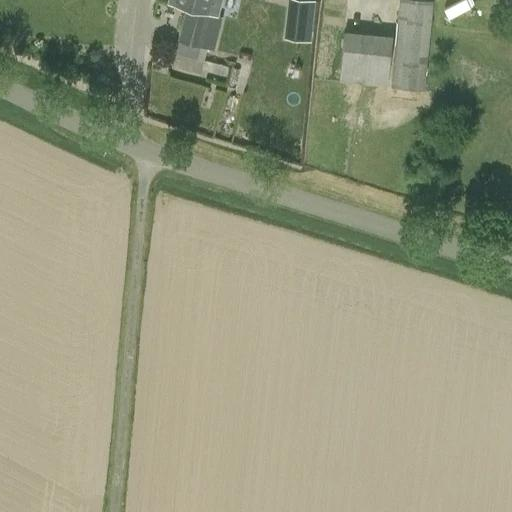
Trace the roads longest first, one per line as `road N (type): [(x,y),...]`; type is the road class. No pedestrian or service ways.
road 1 (unclassified): [(511,266),(146,152)]
road 2 (unclassified): [(114,511),(146,152)]
road 3 (unclassified): [(132,145),(0,79)]
road 4 (unclassified): [(132,145),(144,0)]
